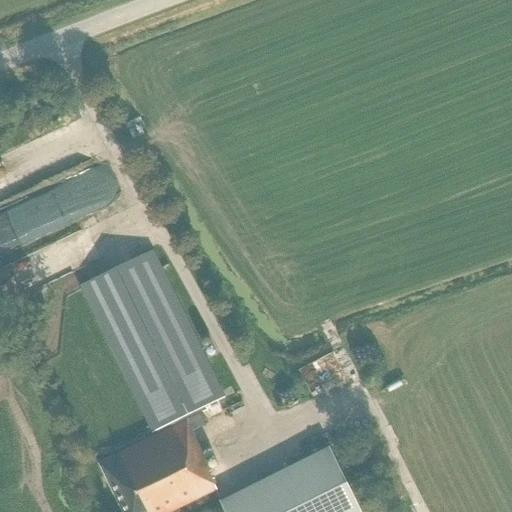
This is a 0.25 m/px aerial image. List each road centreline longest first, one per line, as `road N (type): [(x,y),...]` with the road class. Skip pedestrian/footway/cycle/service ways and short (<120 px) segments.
road 1 (track): [(165,240),(57,288),(45,362),(0,392),(44,511)]
road 2 (tertiary): [(0,67),(171,0)]
road 3 (track): [(420,511),(362,399)]
